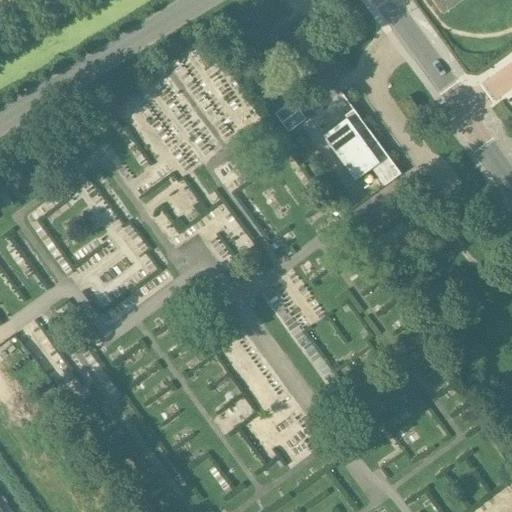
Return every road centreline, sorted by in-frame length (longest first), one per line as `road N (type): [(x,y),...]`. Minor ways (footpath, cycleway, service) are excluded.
road 1 (track): [(66,289),(15,216),(100,157),(189,278)]
road 2 (track): [(319,240),(461,437),(391,493)]
road 3 (track): [(41,304),(191,511)]
road 4 (tertiary): [(203,0),(0,124)]
road 5 (track): [(133,318),(261,491)]
road 6 (track): [(279,270),(209,167),(266,122)]
road 7 (track): [(70,291),(125,250),(71,177)]
road 8 (tertiary): [(463,113),(384,0)]
road 9 (track): [(336,439),(235,511)]
